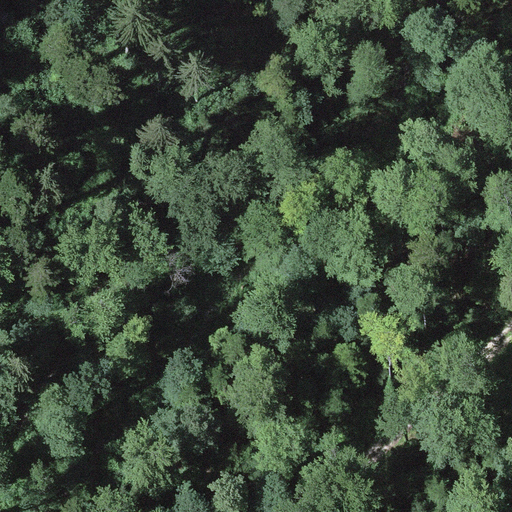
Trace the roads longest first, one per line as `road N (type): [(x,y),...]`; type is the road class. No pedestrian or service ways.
road 1 (track): [(502,0),(312,268),(275,308)]
road 2 (track): [(511,325),(305,511)]
